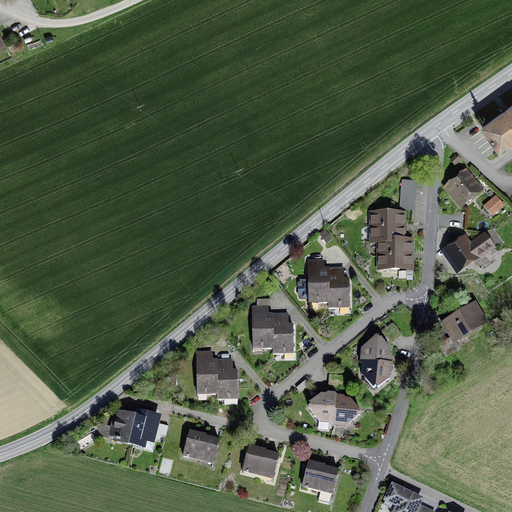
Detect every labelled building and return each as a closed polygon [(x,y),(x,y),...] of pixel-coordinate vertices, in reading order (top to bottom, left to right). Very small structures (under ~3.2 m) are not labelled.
[(511,105),(508,108),(507,107),(502,111),(503,112),(483,127),(499,149),(508,143),(507,142),(510,139),(511,141),(511,143),(511,144),(511,105)] [(460,160),(457,155),(451,159),(455,164),(460,160)] [(466,174),(447,189),(460,205),(475,193),(476,195),(481,191),(466,174)] [(415,183),(403,182),(401,209),(413,210),(415,183)] [(503,206),(496,197),(486,205),(494,214),(503,206)] [(372,215),(372,227),(403,227),(403,215),(401,215),(401,212),(391,212),(391,213),(384,213),(384,215),(372,215)] [(403,227),(372,227),(370,227),(370,239),(366,239),(366,242),(377,242),(411,242),(411,241),(403,241),(403,227)] [(469,245),(462,235),(449,233),(449,251),(445,254),(457,270),(478,257),(479,258),(494,248),(485,235),(469,245)] [(411,256),(411,242),(377,242),(377,253),(373,253),(373,256),(380,256),(411,256)] [(411,269),(411,256),(380,256),(380,269),(391,269),(391,270),(399,270),(399,269),(411,269)] [(329,303),(328,276),(328,275),(321,275),(321,272),(313,272),(313,275),(308,275),(309,281),(301,281),(301,284),(299,284),(299,297),(301,297),(301,299),(309,299),(309,304),(329,303)] [(399,272),(399,280),(411,280),(411,272),(399,272)] [(328,276),(329,303),(329,309),(349,309),(349,280),(331,280),(331,276),(328,276)] [(485,323),(474,305),(444,323),(452,337),(439,345),(446,358),(455,352),(450,344),(485,323)] [(273,349),(273,322),(273,320),(253,321),(253,349),(273,349)] [(273,322),(273,349),(273,355),(293,354),(293,325),(275,326),(275,322),(273,322)] [(402,335),(392,324),(382,332),(392,344),(402,335)] [(360,361),(391,364),(391,363),(391,360),(389,358),(390,350),(381,339),(378,339),(376,337),(366,345),(365,358),(363,357),(361,359),(360,361)] [(391,364),(360,361),(360,363),(362,365),(366,366),(365,378),(373,388),(375,387),(378,387),(389,379),(390,370),(392,368),(393,366),(391,364)] [(217,395),(217,371),(217,366),(197,366),(197,391),(205,391),(205,392),(207,392),(207,395),(217,395)] [(217,371),(217,395),(217,400),(228,400),(228,398),(230,397),(230,396),(238,396),(237,371),(217,371)] [(344,376),(330,375),(328,388),(343,389),(344,376)] [(333,426),(336,395),(335,393),(332,393),(330,395),(321,394),(311,403),(310,406),(309,408),(317,418),(329,419),(329,423),(331,426),(333,426)] [(336,395),(333,426),(334,426),(337,424),(337,422),(350,423),(360,415),(358,413),(358,412),(359,410),(350,399),(341,398),(339,396),(336,396),(336,395)] [(140,419),(133,445),(132,447),(152,452),(156,439),(160,440),(164,425),(156,423),(158,418),(141,413),(139,419),(140,419)] [(140,419),(139,419),(120,415),(119,421),(116,420),(114,428),(111,427),(109,436),(117,438),(116,440),(133,445),(140,419)] [(190,431),(183,456),(189,458),(189,455),(214,461),(219,440),(201,436),(202,434),(190,431)] [(250,446),(243,472),(248,473),(249,470),(273,477),(279,456),(261,451),(262,449),(250,446)] [(309,461),(302,487),(308,488),(309,486),(321,489),(318,501),(329,504),(332,492),(333,492),(338,471),(321,466),(321,465),(309,461)] [(432,511),(421,506),(420,508),(417,507),(421,500),(415,497),(412,498),(412,496),(411,495),(410,494),(409,494),(408,494),(407,493),(405,494),(404,494),(403,491),(393,486),(386,500),(397,505),(397,507),(398,507),(395,511),(432,511)]
